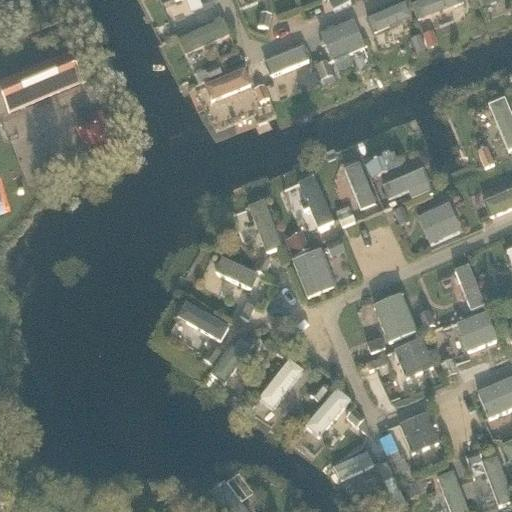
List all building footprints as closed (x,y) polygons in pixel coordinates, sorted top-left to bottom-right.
[(216,0),(165,0),(177,30),(221,13),(216,0)] [(463,0),(423,0),(412,4),(418,20),(464,3),(463,0)] [(405,4),(367,18),(373,36),(410,19),(405,4)] [(225,15),(179,35),(187,53),(233,33),(225,15)] [(322,31),(334,59),(368,45),(356,16),(322,31)] [(273,74),(313,57),(306,41),(266,58),(273,74)] [(70,57),(0,85),(0,99),(8,119),(44,105),(50,119),(86,104),(80,89),(83,88),(70,57)] [(206,82),(213,99),(255,81),(247,64),(206,82)] [(511,104),(508,95),(491,102),(509,149),(511,147),(511,104)] [(90,121),(95,132),(80,138),(91,165),(118,154),(102,117),(90,121)] [(413,195),(435,187),(421,152),(398,161),(394,151),(374,159),(390,200),(412,191),(413,195)] [(365,208),(380,201),(362,160),(346,167),(365,208)] [(322,175),(290,184),(300,220),(311,218),(314,227),(334,222),(322,175)] [(511,186),(486,198),(493,214),(511,205),(511,186)] [(267,198),(250,205),(270,250),(286,243),(267,198)] [(419,213),(432,244),(465,230),(452,199),(419,213)] [(354,205),(342,208),(345,223),(357,220),(354,205)] [(298,251),(312,244),(304,229),(290,237),(298,251)] [(326,246),(296,255),(308,296),(339,286),(326,246)] [(242,285),(254,290),(262,271),(221,254),(208,285),(237,297),(242,285)] [(472,262),(459,267),(475,307),(488,302),(472,262)] [(406,290),(376,302),(391,341),(421,329),(406,290)] [(206,365),(226,333),(187,309),(167,340),(206,365)] [(459,320),(469,349),(500,338),(491,310),(459,320)] [(427,336),(398,345),(407,375),(436,366),(427,336)] [(251,354),(239,345),(210,381),(222,391),(251,354)] [(261,394),(275,406),(308,369),(293,356),(261,394)] [(511,375),(480,389),(491,417),(511,408),(511,375)] [(307,423),(321,435),(354,398),(341,385),(307,423)] [(402,420),(414,452),(444,441),(432,409),(402,420)] [(350,420),(363,426),(368,415),(355,410),(350,420)] [(394,432),(382,437),(389,453),(400,449),(394,432)] [(370,448),(337,463),(344,479),(377,465),(370,448)] [(511,502),(497,461),(481,467),(497,511),(509,511),(511,511),(511,502)] [(454,511),(473,511),(456,468),(440,475),(454,511)] [(226,494),(226,505),(235,504),(235,511),(248,511),(247,493),(226,494)]
